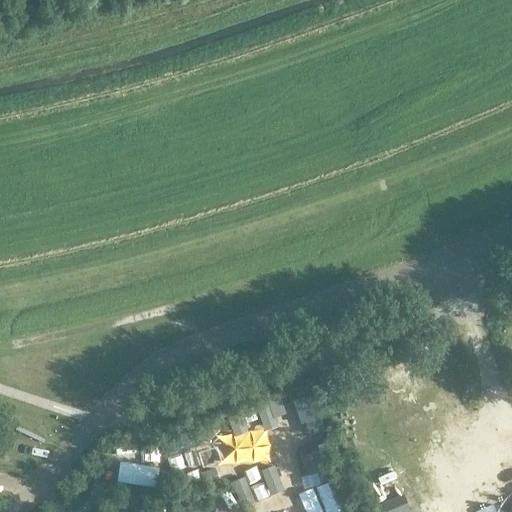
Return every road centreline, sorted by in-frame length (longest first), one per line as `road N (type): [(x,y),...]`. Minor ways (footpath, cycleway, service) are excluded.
road 1 (unclassified): [(511,227),(158,364),(92,420),(15,511)]
road 2 (track): [(0,293),(256,228),(511,130)]
